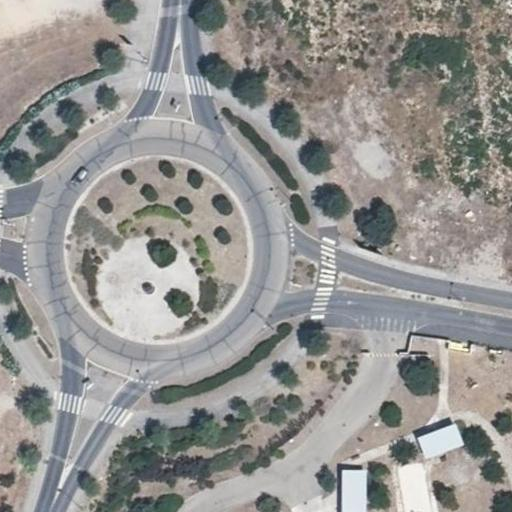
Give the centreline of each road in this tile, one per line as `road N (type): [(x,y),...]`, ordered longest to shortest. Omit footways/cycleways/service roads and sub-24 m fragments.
road 1 (residential): [(250,315),(325,297),(511,327)]
road 2 (residential): [(511,301),(391,278),(268,223)]
road 3 (secondary): [(135,138),(90,157),(50,209),(43,244),(48,280),(79,332)]
road 4 (tertiary): [(66,476),(126,399),(201,354)]
road 5 (tertiary): [(79,332),(66,476)]
road 6 (secondary): [(204,145),(180,5)]
road 7 (secondary): [(180,5),(135,138)]
road 8 (secondary): [(79,332),(137,361),(201,354)]
